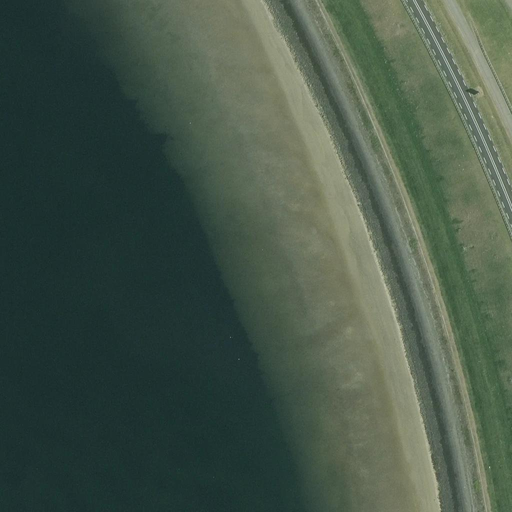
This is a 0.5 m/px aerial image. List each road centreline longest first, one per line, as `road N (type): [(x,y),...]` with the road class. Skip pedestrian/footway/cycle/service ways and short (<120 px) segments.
road 1 (primary): [(511,210),(413,0)]
road 2 (unclassified): [(511,129),(448,0)]
